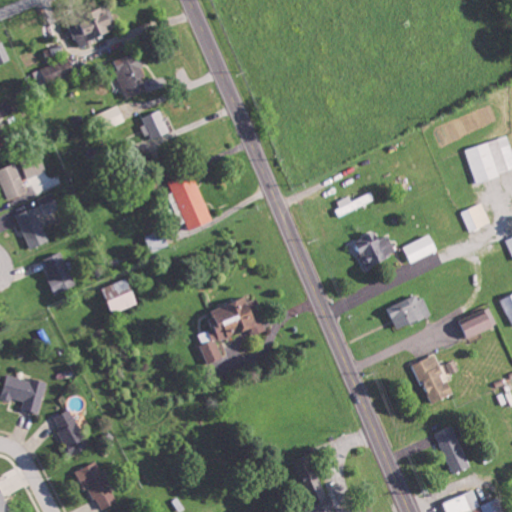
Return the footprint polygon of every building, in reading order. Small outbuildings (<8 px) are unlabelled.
[(80,44),(119,33),(113,12),(74,23),(80,44)] [(0,64),(12,59),(5,46),(0,48),(0,64)] [(112,61),(130,99),(149,90),(143,77),(148,75),(136,51),(112,61)] [(38,79),(74,73),(72,61),(36,67),(38,79)] [(0,113),(3,118),(14,111),(8,99),(0,102),(0,113)] [(142,119),(152,141),(172,133),(162,110),(142,119)] [(511,171),(511,143),(510,136),(467,149),(478,182),(511,171)] [(28,194),(20,164),(0,169),(9,200),(28,194)] [(214,221),(194,172),(170,182),(191,231),(214,221)] [(61,209),(54,192),(40,197),(46,214),(61,209)] [(377,200),(374,192),(354,200),(352,195),(339,201),(342,208),(337,210),(339,216),(377,200)] [(491,224),(484,204),(462,211),(468,231),(491,224)] [(33,249),(51,241),(36,207),(18,215),(33,249)] [(146,237),(153,253),(171,245),(164,229),(146,237)] [(379,237),(378,233),(359,237),(366,265),(397,258),(391,235),(379,237)] [(412,262),(440,251),(433,234),(405,245),(412,262)] [(44,259),(57,294),(77,287),(64,252),(44,259)] [(104,288),(117,314),(141,303),(129,277),(104,288)] [(431,316),(423,293),(389,305),(397,328),(431,316)] [(511,293),(502,298),(511,322),(511,293)] [(267,329),(255,295),(207,312),(212,328),(199,333),(209,362),(224,356),(218,340),(254,327),(256,333),(267,329)] [(498,324),(490,306),(459,320),(466,338),(498,324)] [(414,362),(422,382),(426,380),(434,401),(455,393),(440,352),(414,362)] [(39,412),(48,383),(10,372),(2,397),(13,400),(14,396),(26,400),(23,407),(39,412)] [(55,416),(72,454),(90,446),(72,408),(55,416)] [(437,432),(456,473),(473,465),(454,424),(437,432)] [(336,511),(330,493),(326,494),(312,453),(299,458),(317,511),(336,511)] [(82,467),(97,509),(116,503),(100,460),(82,467)] [(451,511),(478,511),(476,507),(482,505),(476,490),(447,500),(451,511)] [(484,502),(487,511),(508,511),(503,497),(484,502)]
